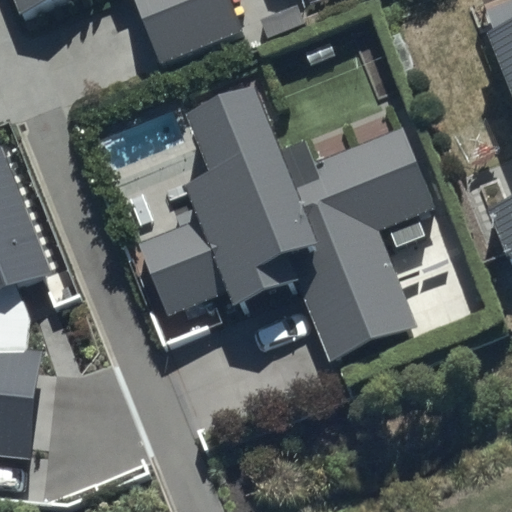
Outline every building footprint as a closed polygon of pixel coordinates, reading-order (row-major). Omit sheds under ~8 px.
[(11,0),(25,34),(93,7),(90,1),(93,0),(114,0),(123,20),(136,15),(162,80),(246,47),(227,0),(11,0)] [(511,42),(489,51),(511,116),(511,205),(489,214),(507,262),(511,260),(511,42)] [(140,259),(171,335),(228,308),(242,342),(306,315),(337,387),(426,350),(386,254),(444,229),(408,145),(320,182),(326,196),(305,204),(270,120),(194,152),(215,201),(191,212),(200,234),(140,259)] [(0,169),(0,317),(55,299),(9,166),(0,169)] [(46,383),(0,378),(0,474),(35,479),(46,383)]
